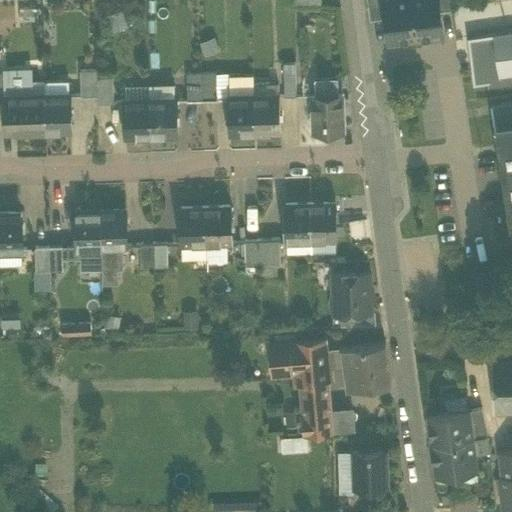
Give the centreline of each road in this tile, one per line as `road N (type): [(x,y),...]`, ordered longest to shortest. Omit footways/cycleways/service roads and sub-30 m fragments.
road 1 (residential): [(0,170),(379,159)]
road 2 (residential): [(379,159),(422,511)]
road 3 (residential): [(355,0),(379,159)]
